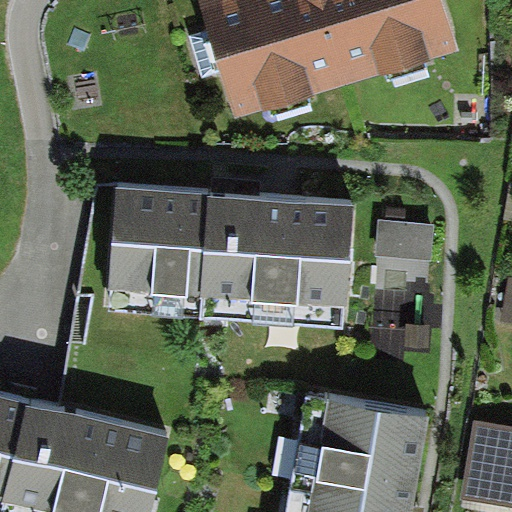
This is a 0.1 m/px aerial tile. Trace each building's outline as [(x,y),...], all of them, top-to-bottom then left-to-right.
[(460,28),(451,0),(207,0),(238,96),(460,28)] [(342,316),(353,182),(114,163),(103,297),(342,316)] [(440,259),(437,206),(381,208),(383,262),(440,259)] [(0,506),(24,511),(145,511),(168,419),(0,379),(0,506)] [(412,511),(432,403),(312,382),(288,511),(412,511)] [(511,420),(474,413),(458,493),(511,502),(511,420)]
